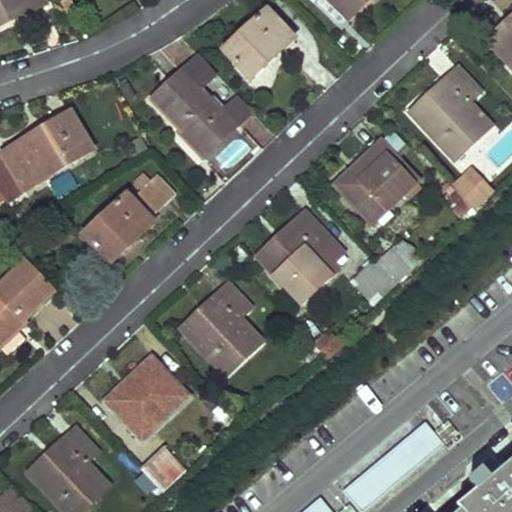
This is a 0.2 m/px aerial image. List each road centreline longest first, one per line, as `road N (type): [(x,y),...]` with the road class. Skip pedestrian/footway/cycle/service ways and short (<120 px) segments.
road 1 (residential): [(0,433),(461,0)]
road 2 (residential): [(275,511),(511,316)]
road 3 (residential): [(187,0),(124,40),(0,85)]
road 4 (residential): [(511,409),(388,511)]
